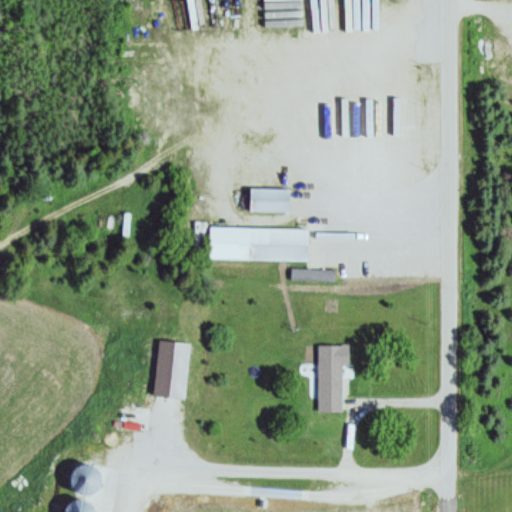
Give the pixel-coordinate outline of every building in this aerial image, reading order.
[(289,189),(248,189),(248,213),(289,213),(289,189)] [(308,261),(308,229),(208,227),(207,260),(308,261)] [(313,270),(292,270),(292,280),(313,280),(313,270)] [(153,397),(183,400),(189,344),(159,341),(153,397)] [(348,367),(348,347),(318,347),(319,413),(341,413),(341,367),(348,367)] [(88,497),(99,472),(81,464),(69,488),(88,497)]
